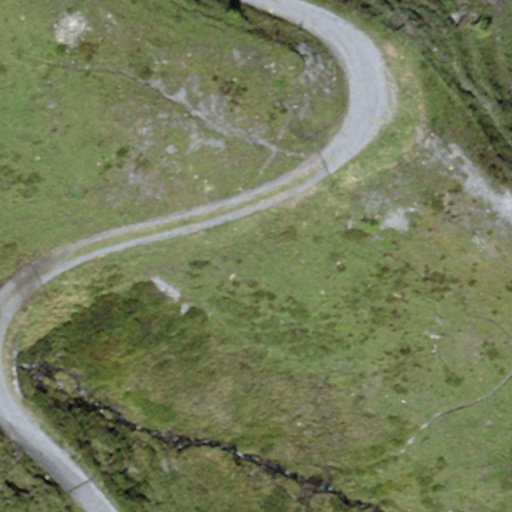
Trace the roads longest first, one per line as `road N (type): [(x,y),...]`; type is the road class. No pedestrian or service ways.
road 1 (track): [(0,333),(28,297),(91,251),(241,189),(299,136),(316,108),(317,67),(293,32),(253,0)]
road 2 (track): [(93,511),(0,398)]
